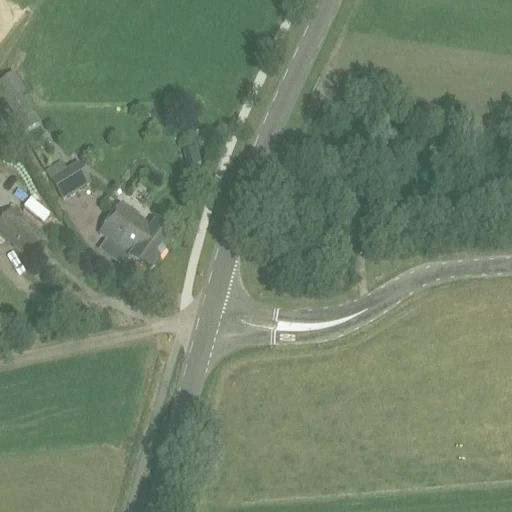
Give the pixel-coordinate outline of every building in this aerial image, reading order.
[(93,186),(81,166),(54,183),(66,203),(93,186)] [(157,212),(163,192),(144,186),(138,205),(157,212)] [(367,199),(367,186),(349,186),(350,199),(367,199)] [(154,230),(123,207),(102,237),(109,242),(101,253),(125,270),(131,261),(151,276),(177,240),(157,225),(154,230)] [(51,242),(12,211),(0,225),(0,237),(33,264),(51,242)]
